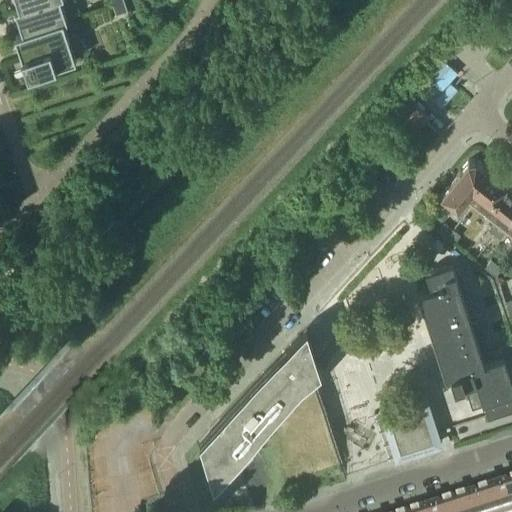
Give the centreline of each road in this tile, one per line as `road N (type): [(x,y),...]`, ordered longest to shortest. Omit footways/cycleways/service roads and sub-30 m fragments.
road 1 (residential): [(183,511),(166,463),(169,440),(471,115)]
road 2 (residential): [(511,446),(307,511)]
